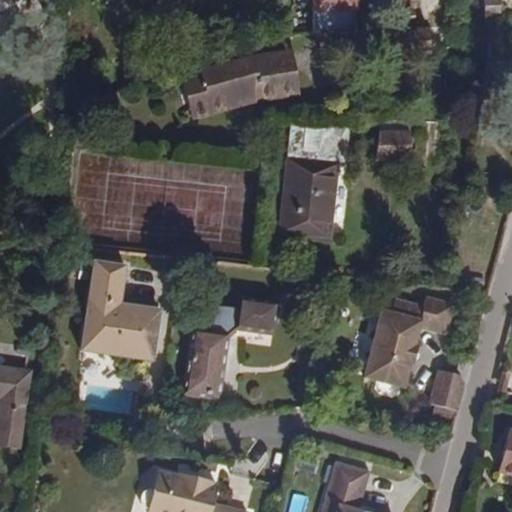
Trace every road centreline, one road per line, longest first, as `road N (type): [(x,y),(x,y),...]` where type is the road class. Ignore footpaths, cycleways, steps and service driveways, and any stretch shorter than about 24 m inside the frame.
road 1 (residential): [(456,467),(511,250)]
road 2 (residential): [(253,427),(288,424),(456,467)]
